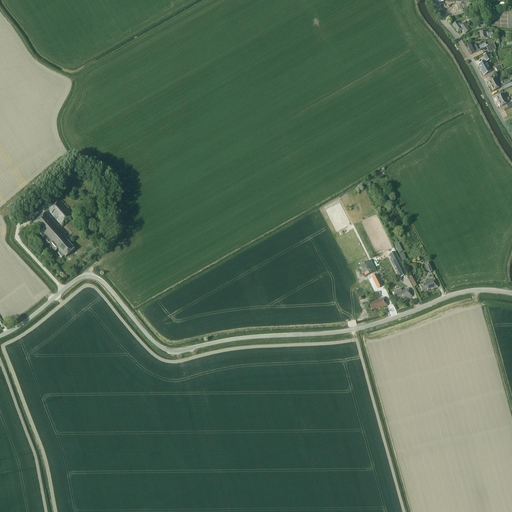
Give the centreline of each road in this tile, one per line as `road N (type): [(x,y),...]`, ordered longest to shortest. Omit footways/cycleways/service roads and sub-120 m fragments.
road 1 (unclassified): [(0,336),(82,276),(103,282),(152,341),(172,350),(359,328),(454,293),(511,292)]
road 2 (residential): [(511,136),(430,0)]
